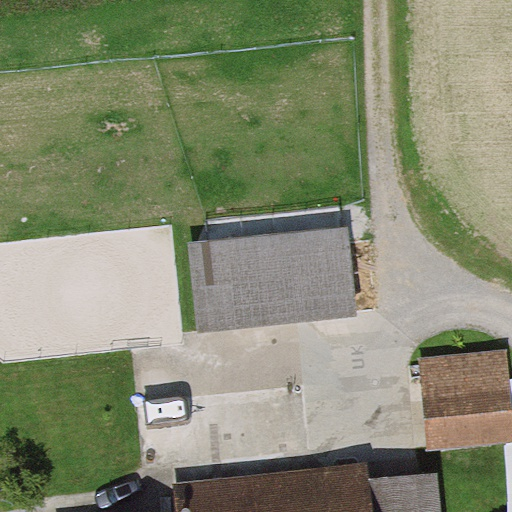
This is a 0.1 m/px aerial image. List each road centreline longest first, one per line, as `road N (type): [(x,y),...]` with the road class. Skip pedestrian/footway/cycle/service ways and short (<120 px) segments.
road 1 (track): [(471,307),(405,321),(272,444),(164,470),(52,511)]
road 2 (track): [(378,0),(381,230),(391,264),(418,292),(471,307),(511,332)]
